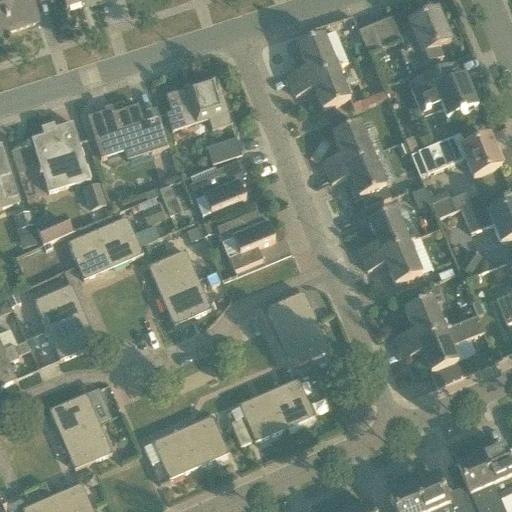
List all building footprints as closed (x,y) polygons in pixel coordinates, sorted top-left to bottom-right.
[(0,0),(0,38),(37,26),(30,4),(43,0),(0,0)] [(62,0),(66,11),(82,6),(89,4),(91,9),(113,2),(112,0),(62,0)] [(368,58),(404,43),(408,52),(400,55),(405,68),(409,66),(412,74),(442,62),(437,51),(450,46),(437,15),(402,30),(397,19),(358,35),(368,58)] [(286,80),(291,90),(336,71),(322,39),(295,51),(305,72),(286,80)] [(354,58),(363,57),(362,47),(354,47),(354,58)] [(336,71),(291,90),(295,101),(314,93),(322,115),(350,104),(336,71)] [(446,72),(427,80),(407,88),(420,118),(439,110),(446,125),(477,112),(464,81),(451,86),(446,72)] [(171,116),(167,117),(166,117),(172,136),(209,124),(213,135),(231,129),(216,80),(183,90),(184,94),(166,99),(171,116)] [(100,161),(123,154),(127,165),(168,152),(156,113),(140,118),(137,109),(106,119),(105,115),(87,121),(100,161)] [(31,143),(46,190),(48,196),(90,183),(72,126),(54,132),(55,135),(31,143)] [(372,160),(358,127),(331,139),(341,160),(322,167),(327,178),(372,160)] [(457,140),(411,160),(420,182),(464,164),(471,182),(501,170),(489,141),(462,152),(457,140)] [(235,143),(207,152),(212,169),(241,160),(235,143)] [(0,213),(18,208),(6,168),(0,149),(0,213)] [(385,192),(384,189),(372,160),(327,178),(331,189),(349,181),(358,203),(361,201),(365,213),(390,204),(385,192)] [(202,222),(210,219),(230,210),(245,204),(240,191),(244,189),(241,180),(245,179),(240,165),(217,175),(218,179),(190,190),(195,205),(202,222)] [(98,188),(83,193),(90,215),(106,209),(98,188)] [(171,190),(159,195),(164,207),(176,202),(171,190)] [(423,192),(411,197),(418,212),(430,207),(423,192)] [(449,202),(430,210),(437,223),(454,216),(449,202)] [(492,229),(500,248),(511,242),(511,208),(488,219),(482,204),(459,214),(470,239),(492,229)] [(159,209),(142,215),(148,230),(165,224),(159,209)] [(230,210),(210,219),(212,225),(232,216),(230,210)] [(29,215),(17,219),(21,233),(31,230),(33,229),(29,215)] [(222,247),(228,262),(234,276),(262,264),(257,252),(274,245),(267,227),(266,228),(262,219),(259,220),(257,215),(216,232),(222,247)] [(395,215),(368,226),(377,247),(358,255),(363,266),(408,247),(395,215)] [(43,249),(73,236),(65,218),(35,231),(43,249)] [(142,259),(126,222),(97,235),(113,272),(142,259)] [(209,226),(199,230),(204,242),(214,237),(209,226)] [(21,233),(16,235),(19,245),(34,240),(31,230),(21,233)] [(197,231),(186,235),(191,247),(202,242),(197,231)] [(97,235),(67,248),(83,284),(113,272),(97,235)] [(394,290),(421,279),(417,269),(408,247),(363,266),(367,276),(385,269),(394,290)] [(148,272),(161,301),(197,285),(184,256),(148,272)] [(511,297),(495,305),(498,311),(506,329),(511,326),(511,278),(509,280),(511,285),(511,297)] [(197,285),(161,301),(173,330),(210,314),(197,285)] [(70,290),(34,306),(47,335),(83,319),(70,290)] [(303,297),(271,311),(266,313),(279,342),(315,326),(303,297)] [(7,302),(0,305),(0,319),(2,320),(12,315),(7,302)] [(444,335),(444,334),(430,302),(404,314),(413,335),(394,343),(399,354),(444,335)] [(83,319),(47,335),(60,365),(96,349),(83,319)] [(444,335),(399,354),(403,364),(422,356),(430,378),(457,367),(451,351),(483,338),(482,335),(476,321),(444,334),(444,335)] [(35,371),(46,367),(34,338),(42,335),(37,324),(19,332),(35,371)] [(315,326),(279,342),(292,372),(310,364),(329,356),(315,326)] [(0,390),(16,384),(9,368),(18,363),(13,350),(3,355),(0,355),(0,390)] [(330,369),(318,374),(323,386),(335,381),(330,369)] [(284,434),(314,421),(297,384),(268,397),(284,434)] [(98,394),(86,399),(91,411),(103,405),(98,394)] [(284,434),(268,397),(239,410),(255,447),(284,434)] [(49,415),(62,444),(98,429),(91,411),(86,399),(49,415)] [(211,422),(182,435),(198,471),(228,458),(211,422)] [(234,426),(231,427),(241,450),(251,446),(241,423),(234,426)] [(98,429),(62,444),(74,474),(93,466),(111,458),(98,429)] [(198,471),(182,435),(152,448),(169,484),(198,471)] [(511,467),(504,449),(480,460),(500,505),(511,499),(511,467)] [(472,509),(464,511),(502,511),(500,505),(480,460),(456,470),(472,509)] [(450,511),(445,499),(436,479),(412,489),(421,511),(450,511)] [(90,511),(81,489),(51,501),(55,511),(90,511)] [(393,511),(421,511),(412,489),(388,500),(393,511)] [(19,499),(3,506),(5,511),(18,511),(24,510),(19,499)] [(55,511),(51,501),(27,511),(55,511)]
